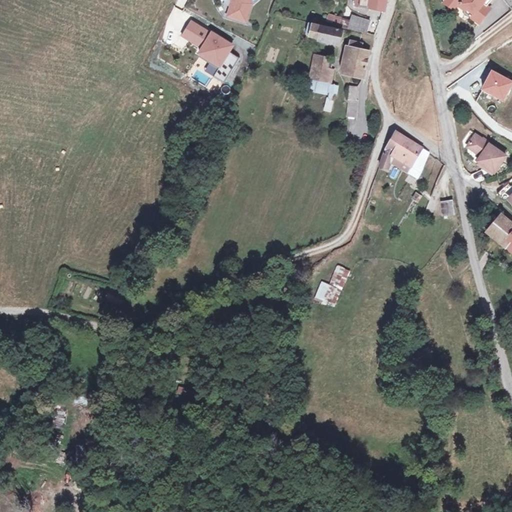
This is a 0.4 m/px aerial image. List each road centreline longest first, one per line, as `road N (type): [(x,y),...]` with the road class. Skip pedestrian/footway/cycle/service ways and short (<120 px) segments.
road 1 (track): [(0,309),(141,328),(344,239),(388,121)]
road 2 (unclassified): [(450,156),(511,391)]
road 3 (residential): [(450,156),(388,121),(375,75),(390,0)]
road 4 (track): [(141,328),(91,511)]
road 5 (unclassified): [(422,0),(450,156)]
